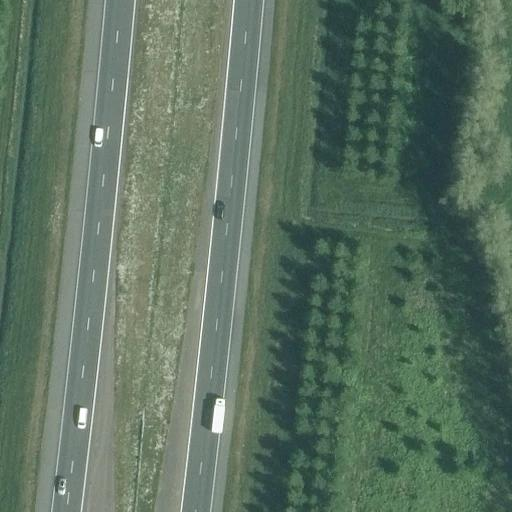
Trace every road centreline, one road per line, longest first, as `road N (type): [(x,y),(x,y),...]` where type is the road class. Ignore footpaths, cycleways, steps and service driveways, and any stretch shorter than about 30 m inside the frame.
road 1 (motorway): [(119,0),(62,511)]
road 2 (motorway): [(194,511),(246,0)]
